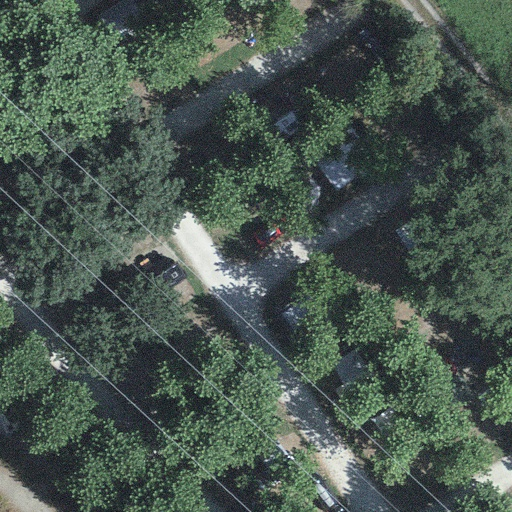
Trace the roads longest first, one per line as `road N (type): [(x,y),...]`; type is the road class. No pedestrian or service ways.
road 1 (track): [(22,0),(369,511)]
road 2 (track): [(203,511),(0,280)]
road 3 (track): [(227,302),(463,144)]
road 4 (track): [(127,155),(347,10)]
road 5 (track): [(511,125),(408,0)]
